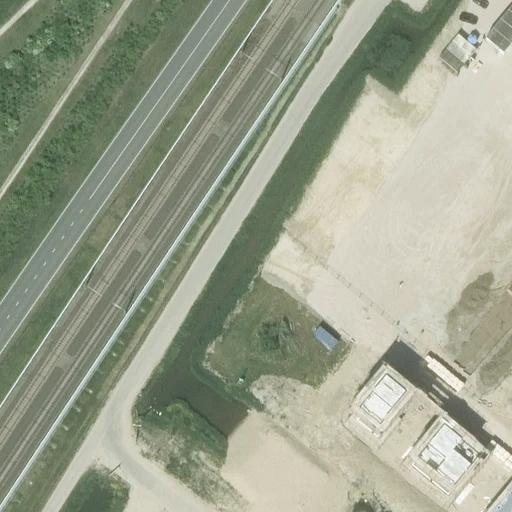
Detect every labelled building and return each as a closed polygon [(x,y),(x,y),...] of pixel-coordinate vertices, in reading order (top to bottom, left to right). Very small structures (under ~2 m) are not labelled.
[(511,248),(436,340),(470,368),(511,316),(511,248)] [(362,414),(355,422),(376,439),(390,422),(387,419),(406,396),(385,379),(358,411),(362,414)] [(415,439),(399,458),(429,482),(461,443),(443,427),(426,448),(415,439)] [(461,443),(429,482),(458,506),(474,487),(463,478),(480,458),(461,443)] [(489,500),(479,511),(511,511),(511,494),(500,509),(489,500)]
